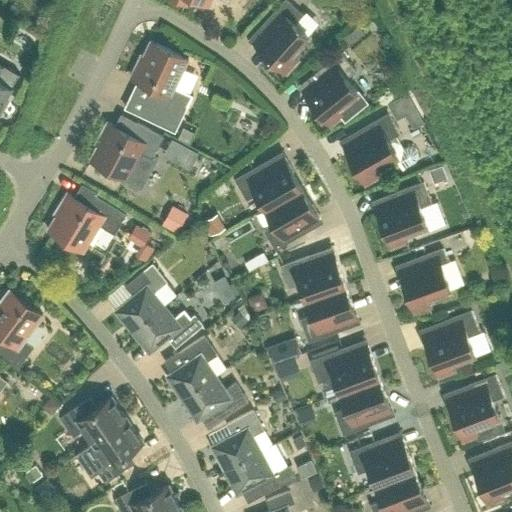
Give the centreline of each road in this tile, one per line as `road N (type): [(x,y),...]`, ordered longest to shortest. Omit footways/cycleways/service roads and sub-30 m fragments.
road 1 (residential): [(463,511),(349,209),(310,142),(276,91),(183,22),(137,0)]
road 2 (residential): [(8,242),(92,317),(170,425),(217,511)]
road 3 (residential): [(42,182),(137,0)]
